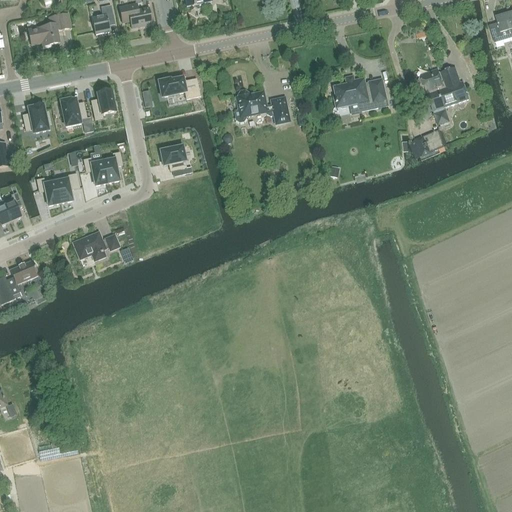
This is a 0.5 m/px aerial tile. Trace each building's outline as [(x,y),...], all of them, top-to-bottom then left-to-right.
[(184,0),(186,8),(194,7),(194,9),(198,11),(202,10),(204,7),(203,5),(211,3),(210,0),(184,0)] [(122,25),(130,23),(131,30),(151,26),(148,10),(138,12),(136,6),(119,10),(122,25)] [(108,28),(115,26),(111,7),(100,9),(102,17),(91,19),(95,37),(110,34),(108,28)] [(67,15),(60,17),(49,19),(50,27),(29,32),(32,47),(41,45),(42,48),(59,45),(56,33),(71,30),(67,15)] [(510,44),(511,42),(511,30),(507,15),(495,19),(500,35),(506,33),(510,44)] [(443,83),(451,107),(468,101),(463,84),(459,85),(454,70),(441,74),(444,83),(443,83)] [(433,113),(451,107),(443,83),(441,84),(437,72),(421,77),(433,113)] [(161,108),(185,103),(180,78),(156,83),(161,108)] [(387,108),(385,101),(381,81),(368,84),(369,85),(364,86),(363,81),(354,83),(353,82),(351,80),(347,81),(346,83),(346,86),(334,89),(336,98),(334,98),(335,102),(334,102),(335,104),(336,109),(339,108),(340,109),(342,110),(345,109),(347,108),(347,106),(350,106),(350,104),(357,103),(360,113),(387,108)] [(111,93),(97,96),(98,102),(91,103),(95,122),(102,120),(102,117),(116,114),(111,93)] [(236,122),(239,124),(243,123),(245,120),(245,118),(266,113),(267,116),(270,118),(274,117),(276,126),(289,123),(284,100),(271,102),(272,107),(266,108),(263,94),(248,97),(248,95),(244,93),(240,94),(238,97),(239,99),(236,100),(239,111),(237,112),(235,115),(236,122)] [(60,103),(66,129),(80,125),(79,122),(86,120),(83,105),(76,106),(75,101),(70,102),(70,101),(60,103)] [(143,104),(144,110),(152,109),(151,102),(143,104)] [(48,132),(43,107),(41,107),(34,108),(34,109),(28,110),(29,116),(22,117),(26,133),(33,131),(33,135),(48,132)] [(449,123),(444,109),(433,113),(438,127),(449,123)] [(438,132),(422,138),(409,145),(416,161),(420,158),(421,159),(432,154),(431,153),(443,148),(438,132)] [(0,169),(9,168),(5,144),(0,145),(0,169)] [(187,167),(186,160),(184,146),(160,151),(163,165),(169,163),(171,170),(187,167)] [(114,162),(103,164),(107,185),(108,185),(119,183),(116,168),(122,167),(119,154),(113,156),(114,162)] [(92,173),(95,187),(106,185),(106,186),(107,185),(103,164),(102,160),(91,162),(90,160),(83,162),(86,174),(92,173)] [(337,179),(338,172),(331,170),(330,178),(337,179)] [(70,192),(79,190),(76,176),(55,180),(60,206),(61,205),(72,203),(70,192)] [(60,206),(55,180),(44,182),(43,181),(36,182),(39,194),(45,193),(48,208),(59,205),(59,206),(60,206)] [(12,199),(2,203),(11,224),(21,220),(16,210),(22,207),(17,194),(11,197),(12,199)] [(2,203),(0,203),(0,225),(1,228),(11,224),(2,203)] [(73,245),(80,261),(92,256),(95,262),(104,258),(102,252),(108,249),(110,253),(119,249),(114,237),(105,241),(105,242),(102,244),(98,235),(73,245)] [(0,305),(1,307),(13,301),(12,297),(20,294),(17,286),(38,277),(32,262),(10,272),(13,279),(5,282),(4,279),(0,280),(0,305)]
